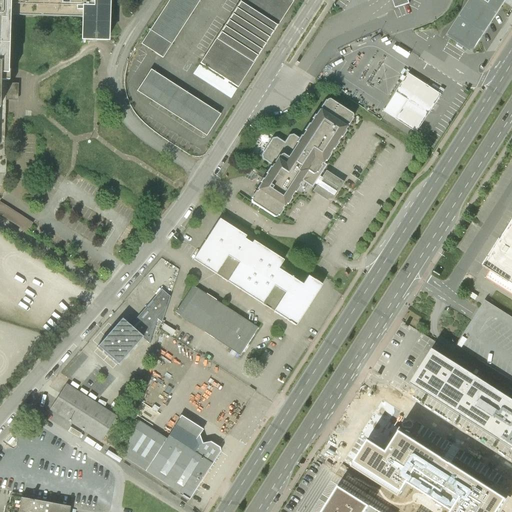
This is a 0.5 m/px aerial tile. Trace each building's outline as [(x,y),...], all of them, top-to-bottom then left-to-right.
[(0,0),(0,175),(2,176),(4,94),(6,23),(79,25),(78,41),(105,41),(106,0),(0,0)] [(168,0),(140,44),(162,58),(199,0),(168,0)] [(290,0),(240,0),(192,75),(230,99),(293,1),(290,0)] [(408,0),(393,0),(396,8),(410,4),(408,0)] [(471,0),(447,38),(471,54),(506,0),(471,0)] [(150,71),(136,92),(205,137),(219,115),(150,71)] [(442,95),(409,73),(385,111),(419,132),(442,95)] [(257,186),(247,201),(276,220),(300,183),(310,189),(318,177),(324,167),(325,165),(322,163),(352,117),(325,100),(299,139),(289,133),(283,143),(273,136),(258,158),(271,166),(257,186)] [(346,179),(324,167),(318,177),(310,189),(331,201),(346,179)] [(0,200),(0,215),(27,232),(33,222),(0,200)] [(247,237),(218,219),(192,261),(295,325),(320,285),(306,277),(301,284),(279,270),(284,261),(253,242),(251,245),(244,241),(247,237)] [(511,221),(482,266),(490,271),(488,274),(485,278),(511,295),(511,221)] [(192,286),(174,315),(240,355),(259,328),(192,286)] [(121,319),(98,347),(118,365),(142,338),(148,344),(156,319),(161,323),(169,297),(161,290),(129,326),(121,319)] [(511,317),(485,300),(476,315),(457,345),(460,347),(511,379),(511,317)] [(511,399),(433,349),(411,383),(511,447),(511,449),(511,450),(511,449),(511,399)] [(65,384),(49,410),(100,442),(116,417),(65,384)] [(131,415),(120,454),(189,499),(203,477),(220,452),(220,448),(211,442),(202,444),(199,435),(203,430),(181,416),(167,438),(136,418),(131,415)] [(451,511),(498,511),(499,511),(507,499),(400,431),(394,441),(387,452),(369,440),(352,467),(400,497),(408,483),(452,511),(451,511)] [(379,511),(340,487),(323,511),(379,511)] [(70,511),(72,505),(13,494),(11,499),(10,504),(5,509),(4,511),(70,511)]
